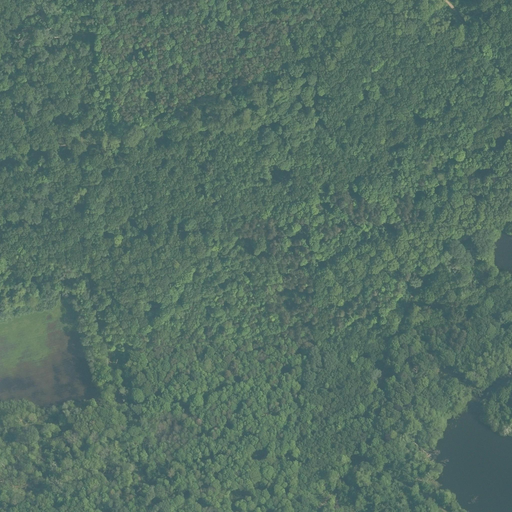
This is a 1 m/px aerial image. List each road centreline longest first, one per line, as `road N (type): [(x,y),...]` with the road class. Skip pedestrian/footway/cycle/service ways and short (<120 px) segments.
road 1 (unknown): [(0,226),(83,234),(120,228),(117,259),(158,250),(283,260),(287,429),(300,438)]
road 2 (unknown): [(511,185),(417,247),(420,260),(300,438)]
